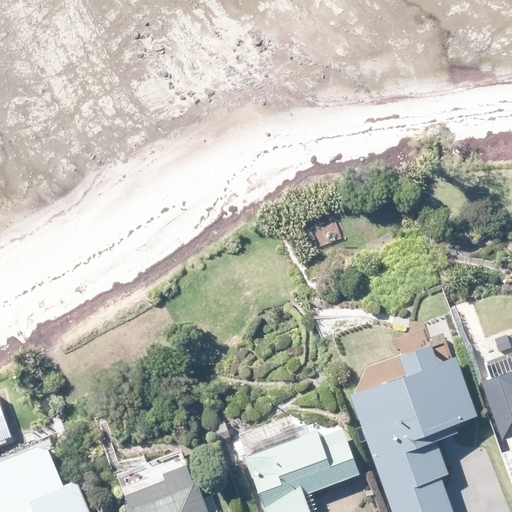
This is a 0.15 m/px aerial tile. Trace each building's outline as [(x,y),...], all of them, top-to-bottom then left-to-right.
[(478,412),(458,355),(439,361),(433,343),(401,354),(407,373),(352,392),(394,511),(454,511),(444,484),(442,475),(449,472),(444,458),(439,444),(436,437),(452,431),(457,429),(454,421),(478,412)] [(511,365),(482,377),(480,378),(504,439),(511,435),(511,365)] [(0,438),(12,434),(0,399),(0,438)] [(343,427),(333,431),(319,436),(316,428),(295,435),(289,416),(271,423),(279,443),(246,455),(266,511),(310,511),(303,491),(359,472),(343,427)] [(230,435),(228,429),(226,422),(216,426),(219,437),(230,435)] [(91,511),(78,479),(65,485),(49,446),(40,444),(0,459),(0,511),(91,511)] [(209,511),(204,499),(197,481),(194,482),(185,458),(161,467),(163,470),(123,485),(129,502),(126,503),(129,511),(209,511)]
